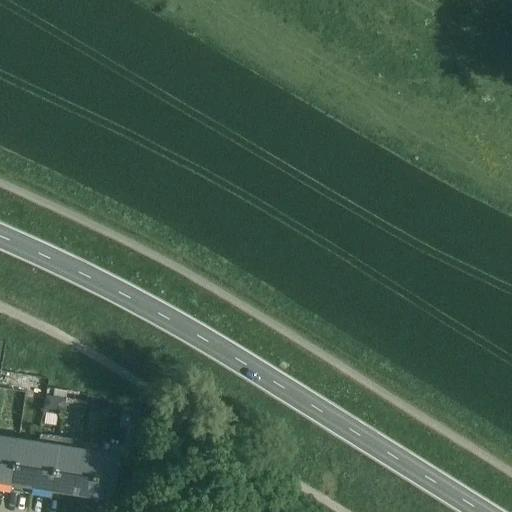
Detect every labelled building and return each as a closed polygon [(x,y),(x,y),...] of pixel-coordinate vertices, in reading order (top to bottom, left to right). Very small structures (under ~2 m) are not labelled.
[(38,494),(51,496),(60,436),(40,433),(39,440),(38,440),(32,485),(40,486),(38,494)] [(0,487),(10,489),(19,437),(0,434),(0,487)] [(72,491),(80,440),(60,436),(51,496),(63,498),(64,490),(72,491)] [(24,484),(32,485),(38,440),(19,437),(10,489),(22,491),(24,484)] [(90,502),(98,449),(79,446),(80,440),(72,491),(80,493),(79,500),(90,502)] [(120,453),(98,449),(90,502),(103,504),(104,497),(113,498),(120,453)]
